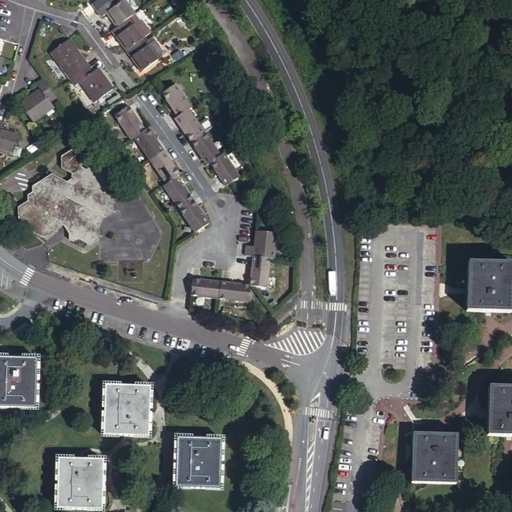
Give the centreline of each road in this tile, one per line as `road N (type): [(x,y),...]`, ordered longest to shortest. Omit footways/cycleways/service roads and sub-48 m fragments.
road 1 (tertiary): [(321,371),(336,306),(331,212),(305,114),(246,0)]
road 2 (residential): [(136,94),(229,225),(183,258),(174,325)]
road 3 (unclassified): [(174,325),(44,282),(0,256)]
road 4 (unclassified): [(321,371),(174,325)]
road 5 (tertiary): [(307,511),(321,371)]
road 6 (residential): [(33,7),(83,24),(129,88)]
